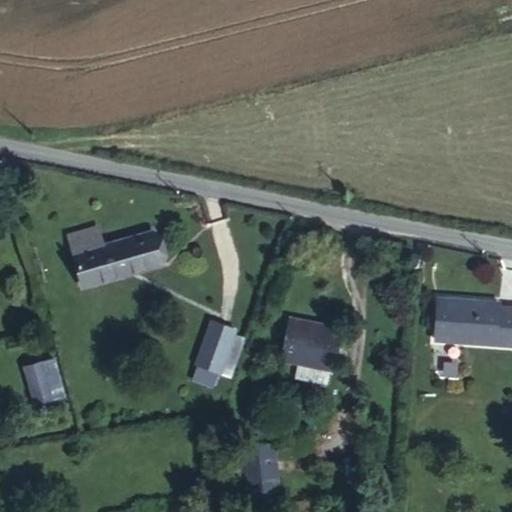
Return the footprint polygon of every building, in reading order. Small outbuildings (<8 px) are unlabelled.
[(69,236),(72,247),(94,241),(96,249),(103,246),(98,228),(69,236)] [(94,241),(72,247),(82,285),(161,264),(152,233),(103,246),(96,249),(94,241)] [(499,302),(438,298),(436,316),(427,315),(426,326),(436,327),(435,340),(511,345),(511,307),(499,306),(499,302)] [(298,364),(330,370),(333,370),(341,327),(290,317),(281,360),(298,364)] [(219,372),(220,371),(233,335),(235,328),(213,320),(198,363),(200,364),(195,378),(212,385),(217,371),(219,372)] [(233,335),(220,371),(229,374),(242,338),(233,335)] [(36,403),(64,396),(53,358),(26,366),(36,403)] [(327,384),(330,370),(298,364),(296,378),(327,384)] [(280,494),(274,445),(252,447),(244,448),(250,497),(280,494)] [(293,511),(326,511),(320,494),(291,504),(293,511)]
